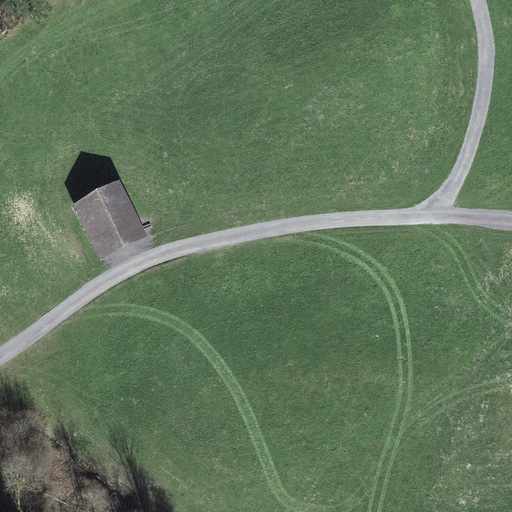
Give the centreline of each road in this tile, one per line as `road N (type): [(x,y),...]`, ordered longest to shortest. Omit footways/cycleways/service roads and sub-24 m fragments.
road 1 (track): [(0,355),(117,274),(259,229),(511,221)]
road 2 (track): [(441,220),(491,61),(486,0)]
